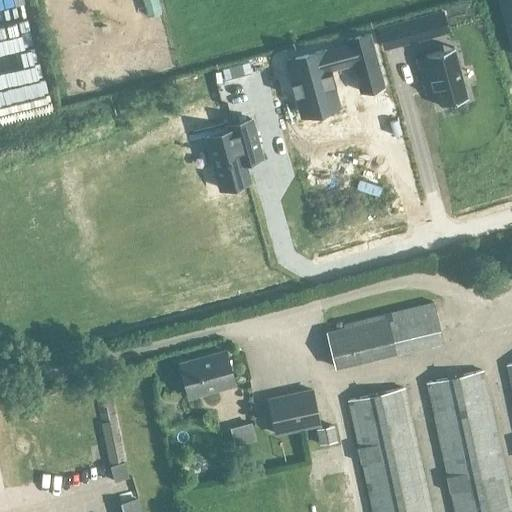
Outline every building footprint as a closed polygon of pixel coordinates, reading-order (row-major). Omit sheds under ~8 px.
[(511,0),(497,0),(511,49),(511,0)] [(410,20),(415,39),(435,34),(430,15),(410,20)] [(347,39),(348,45),(324,51),(324,49),(286,59),(301,115),(339,105),(329,69),(353,63),(361,91),(383,85),(369,33),(347,39)] [(460,46),(423,56),(433,91),(442,89),(446,104),(474,96),(460,46)] [(225,81),(252,73),(249,62),(222,70),(225,81)] [(264,156),(253,116),(225,124),(227,129),(204,135),(219,188),(251,179),(246,161),(264,156)] [(344,325),(326,330),(335,365),(442,340),(432,301),(343,322),(344,325)] [(225,350),(180,363),(191,400),(236,388),(225,350)] [(483,368),(426,381),(447,480),(454,511),(511,511),(511,496),(508,480),(499,437),(498,437),(483,368)] [(311,388),(268,398),(277,437),(320,427),(311,388)] [(406,388),(349,400),(372,511),(433,511),(426,480),(421,454),(420,454),(406,388)] [(110,461),(126,458),(112,392),(97,395),(110,461)] [(336,441),(334,426),(317,430),(319,445),(336,441)] [(336,446),(321,449),(323,460),(338,456),(336,446)] [(126,458),(110,461),(114,480),(129,477),(126,458)] [(123,511),(143,511),(139,497),(121,502),(123,511)]
